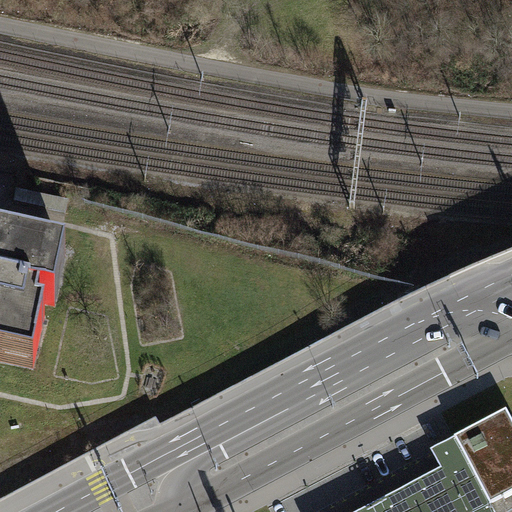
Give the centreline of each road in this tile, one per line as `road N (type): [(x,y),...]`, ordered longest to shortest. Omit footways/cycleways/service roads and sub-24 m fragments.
road 1 (track): [(0,24),(320,88),(511,112)]
road 2 (primary): [(174,511),(457,369),(511,321)]
road 3 (primary): [(511,309),(436,321),(181,448)]
road 4 (primary): [(181,448),(59,511)]
